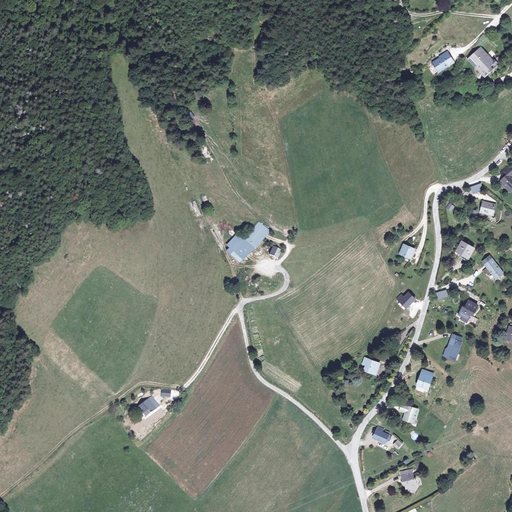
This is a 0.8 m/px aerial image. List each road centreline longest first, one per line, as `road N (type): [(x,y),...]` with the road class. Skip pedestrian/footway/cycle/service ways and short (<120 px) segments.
road 1 (residential): [(511,140),(477,176),(437,195),(438,251),(413,344),(352,457)]
road 2 (residential): [(287,247),(281,261),(291,278),(238,309),(250,363),(352,457)]
road 3 (track): [(184,387),(132,388),(0,496)]
